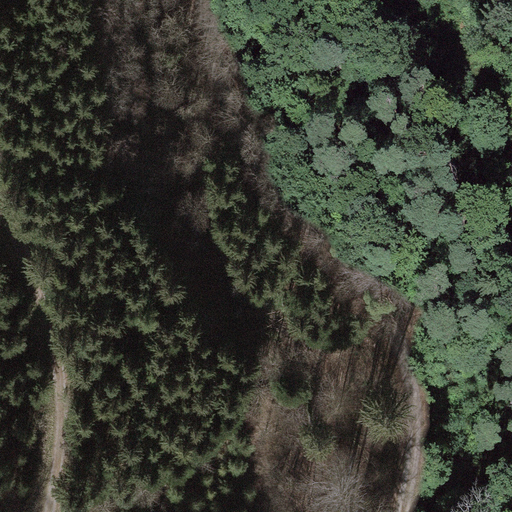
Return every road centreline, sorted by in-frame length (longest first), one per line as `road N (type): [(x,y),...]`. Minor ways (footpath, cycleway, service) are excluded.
road 1 (track): [(402,511),(415,458),(407,360),(379,289),(306,209),(247,116),(201,0)]
road 2 (track): [(55,511),(62,373),(0,203)]
